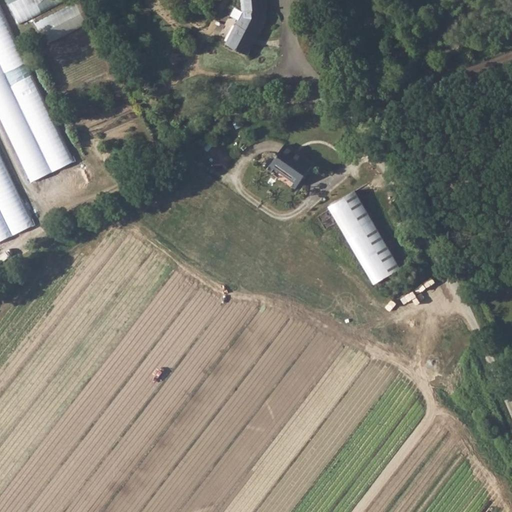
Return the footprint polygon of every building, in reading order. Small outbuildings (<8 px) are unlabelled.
[(1,0),(0,0),(0,116),(28,182),(72,163),(1,0)] [(8,0),(19,20),(59,0),(8,0)] [(267,0),(240,0),(241,8),(238,8),(236,15),(237,16),(225,39),(246,51),(251,39),(254,40),(267,15),(265,5),(268,5),(267,0)] [(48,43),(88,24),(77,2),(38,21),(48,43)] [(285,144),(271,164),(299,184),(313,164),(285,144)] [(0,240),(26,230),(0,166),(0,240)] [(199,171),(159,230),(175,241),(215,182),(199,171)] [(153,225),(176,193),(164,184),(141,216),(153,225)] [(356,190),(329,206),(375,283),(401,269),(356,190)]
